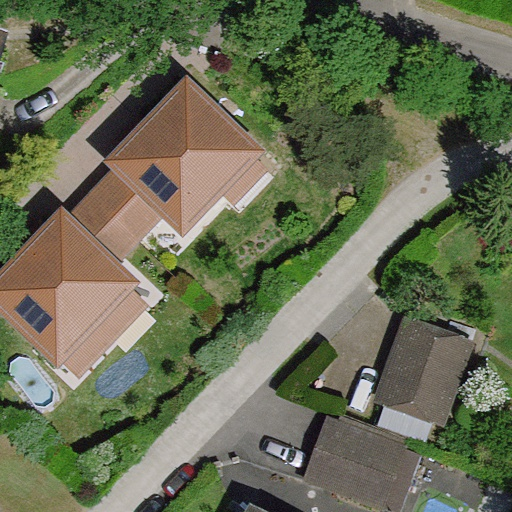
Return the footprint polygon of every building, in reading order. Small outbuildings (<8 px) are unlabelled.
[(120,168),(123,171),(166,214),(185,230),(255,158),(189,95),(120,168)] [(95,201),(137,241),(166,214),(123,171),(95,201)] [(67,228),(111,270),(137,241),(95,201),(67,228)] [(67,228),(64,225),(0,292),(0,304),(60,362),(96,325),(130,289),(111,270),(67,228)] [(111,340),(96,325),(60,362),(76,377),(111,340)] [(409,327),(383,402),(442,423),(468,349),(409,327)] [(404,451),(332,424),(310,482),(383,509),(404,451)]
